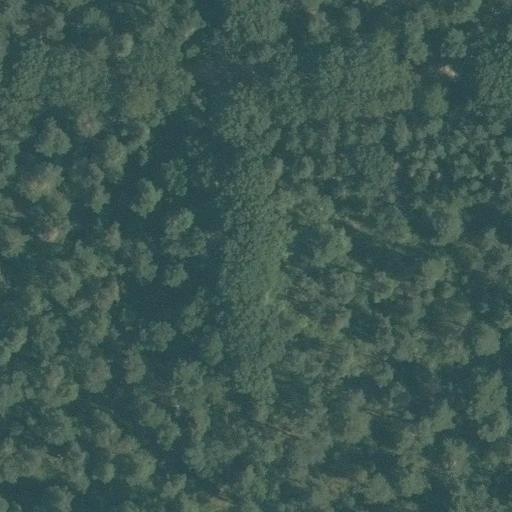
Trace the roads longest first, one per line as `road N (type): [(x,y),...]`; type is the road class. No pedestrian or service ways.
road 1 (track): [(218,511),(215,71)]
road 2 (track): [(215,71),(511,74)]
road 3 (track): [(0,71),(215,71)]
